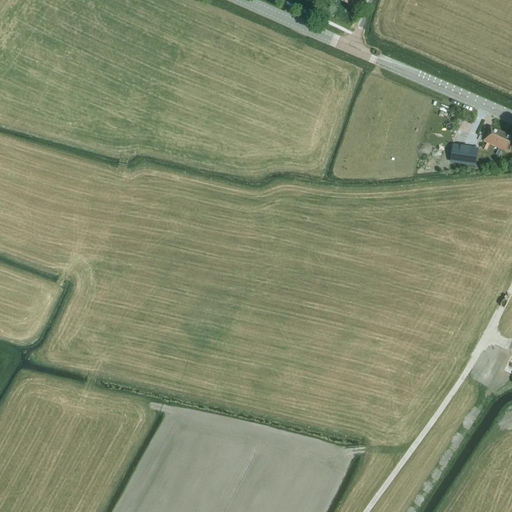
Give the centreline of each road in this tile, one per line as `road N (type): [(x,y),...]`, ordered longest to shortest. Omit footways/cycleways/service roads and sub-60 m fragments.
road 1 (track): [(511,288),(461,379),(366,511)]
road 2 (secondary): [(511,117),(352,48)]
road 3 (secondary): [(352,48),(242,0)]
